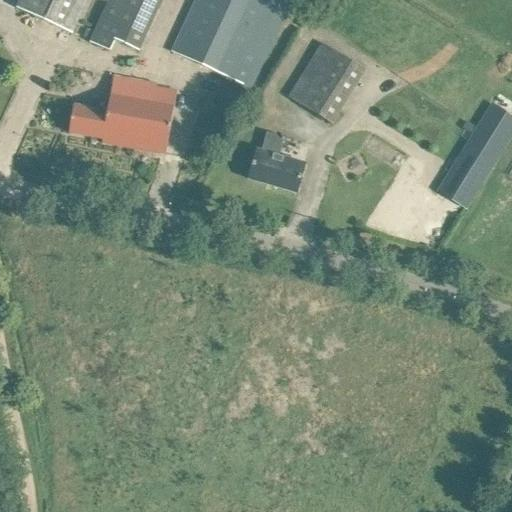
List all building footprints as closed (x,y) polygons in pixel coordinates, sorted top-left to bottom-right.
[(87,0),(21,0),(17,9),(72,35),(87,0)] [(109,0),(95,32),(90,43),(110,52),(115,41),(140,52),(164,0),(109,0)] [(252,91),(293,0),(195,0),(171,53),(252,91)] [(332,125),(363,75),(339,58),(321,47),(289,98),(332,125)] [(113,77),(107,113),(108,113),(103,140),(102,144),(166,155),(169,136),(177,93),(155,90),(156,84),(113,77)] [(511,118),(491,105),(448,175),(438,192),(466,210),(511,136),(511,118)] [(108,113),(107,113),(74,107),(69,134),(103,140),(108,113)] [(257,151),(249,180),(297,194),(306,166),(279,158),(285,138),(267,133),(262,153),(257,151)]
